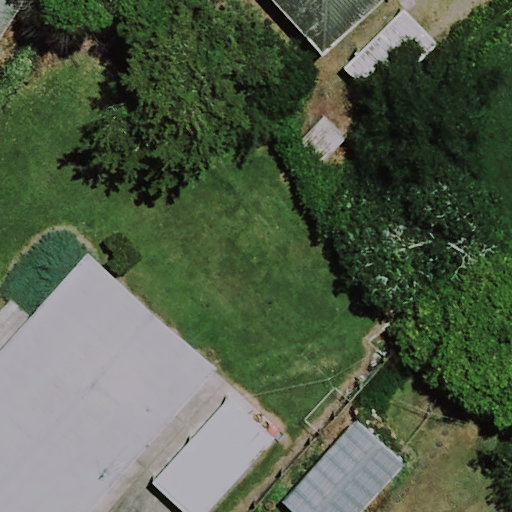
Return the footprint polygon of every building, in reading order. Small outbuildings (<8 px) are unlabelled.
[(0,0),(0,18),(11,0),(0,0)] [(252,0),(361,114),(435,44),(393,0),(252,0)] [(0,511),(75,511),(205,368),(81,257),(0,348),(0,511)] [(201,511),(272,439),(226,394),(141,482),(172,511),(201,511)] [(352,511),(395,465),(349,424),(276,506),(282,511),(352,511)]
